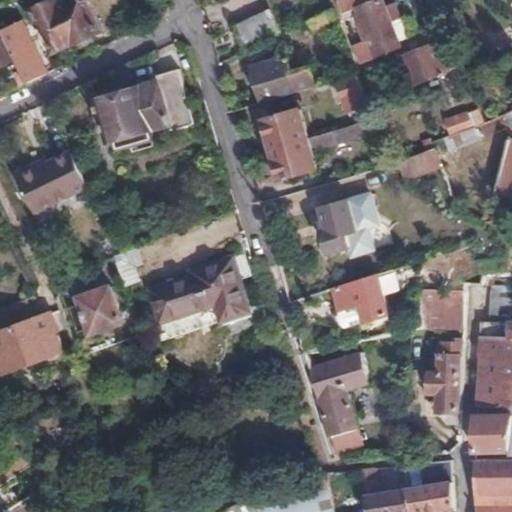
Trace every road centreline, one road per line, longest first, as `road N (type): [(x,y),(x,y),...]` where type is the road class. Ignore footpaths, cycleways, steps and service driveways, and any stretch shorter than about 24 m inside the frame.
road 1 (residential): [(193,21),(272,264)]
road 2 (residential): [(0,115),(193,21)]
road 3 (residential): [(470,511),(476,307)]
